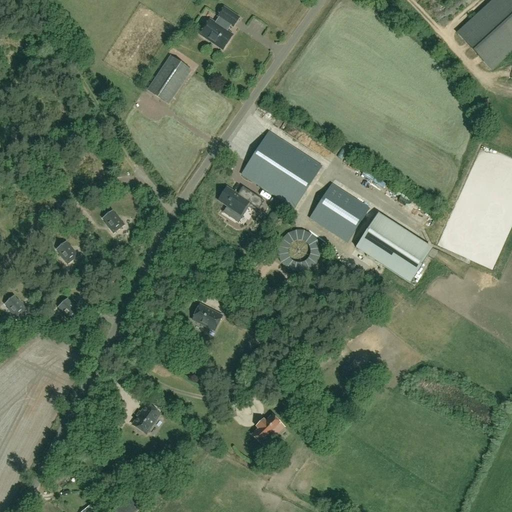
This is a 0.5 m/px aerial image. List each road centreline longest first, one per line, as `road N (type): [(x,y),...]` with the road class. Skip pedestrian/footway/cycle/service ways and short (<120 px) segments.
road 1 (unclassified): [(20,511),(182,198),(322,0)]
road 2 (track): [(0,268),(24,249),(42,210),(106,183),(140,179),(174,214)]
